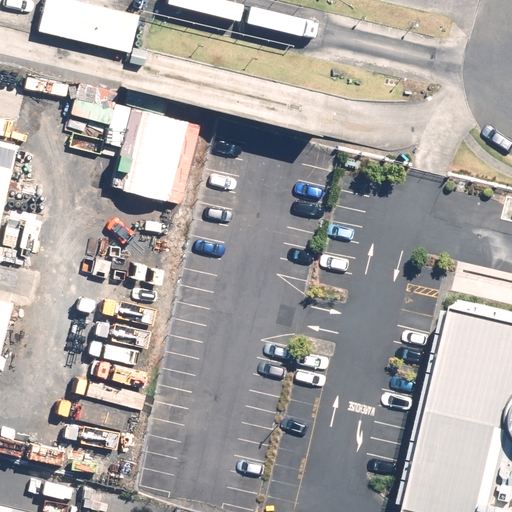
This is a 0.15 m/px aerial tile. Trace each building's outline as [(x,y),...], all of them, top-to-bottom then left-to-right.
[(0,209),(17,140),(0,136),(0,209)] [(36,220),(47,156),(26,153),(16,216),(36,220)] [(117,163),(84,158),(80,184),(86,185),(77,235),(104,239),(117,163)] [(511,511),(511,316),(462,305),(415,505),(446,511),(511,511)] [(0,511),(37,511),(0,503),(0,511)]
